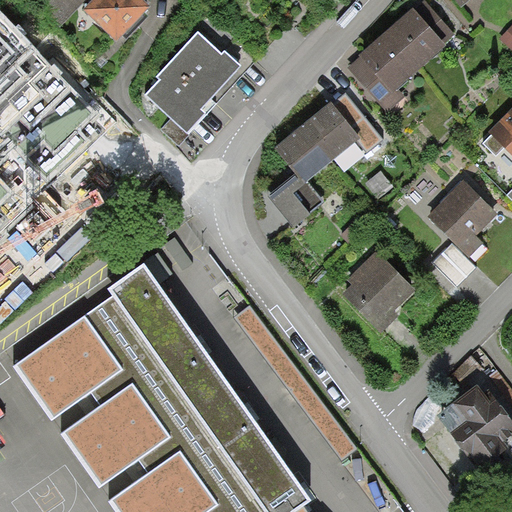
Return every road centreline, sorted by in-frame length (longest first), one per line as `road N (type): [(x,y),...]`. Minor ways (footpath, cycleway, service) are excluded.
road 1 (residential): [(375,426),(241,246),(226,187),(273,106),(371,0)]
road 2 (residential): [(375,426),(511,294)]
